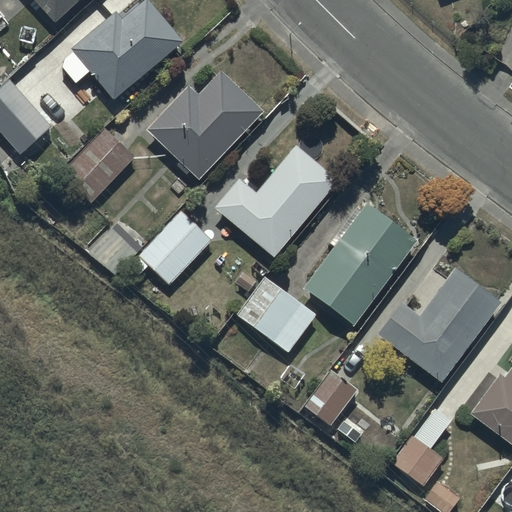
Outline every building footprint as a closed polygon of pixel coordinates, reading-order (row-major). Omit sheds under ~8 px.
[(73,0),(34,0),(53,19),(73,0)] [(114,9),(70,44),(74,49),(59,61),(74,79),(88,68),(112,96),(181,40),(148,0),(140,0),(120,16),(114,9)] [(187,83),(145,126),(197,176),(262,110),(221,69),(197,93),(187,83)] [(7,76),(0,82),(0,132),(7,141),(0,147),(0,150),(6,157),(15,149),(17,152),(34,138),(30,134),(46,121),(7,76)] [(102,126),(59,171),(90,201),(133,155),(102,126)] [(305,153),(294,143),(255,191),(236,176),(212,205),(273,255),(336,177),(320,165),(327,157),(312,145),(305,153)] [(415,238),(365,200),(302,285),(352,323),(415,238)] [(210,237),(179,209),(138,254),(136,251),(126,261),(134,269),(143,259),(168,282),(210,237)] [(499,299),(453,266),(418,314),(399,301),(376,333),(441,379),(499,299)] [(315,312),(263,274),(235,313),(287,350),(315,312)] [(511,362),(503,374),(498,370),(469,411),(511,442),(511,362)] [(356,387),(330,367),(303,403),(329,422),(356,387)] [(441,456),(412,436),(393,463),(422,483),(441,456)] [(511,471),(494,497),(511,510),(511,471)] [(444,511),(457,495),(436,479),(423,498),(443,511),(444,511)]
